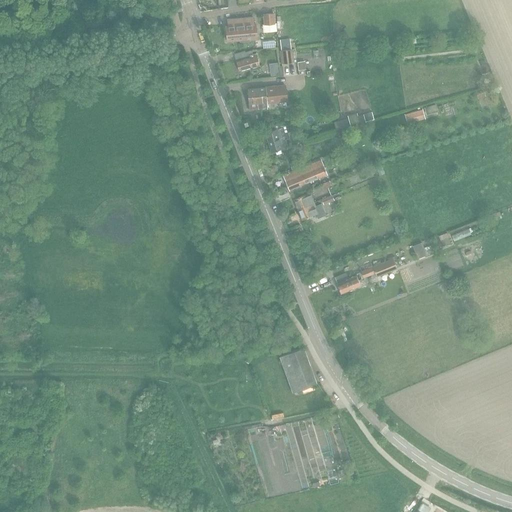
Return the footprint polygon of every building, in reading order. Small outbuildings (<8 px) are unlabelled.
[(263,14),(264,24),(274,23),(273,13),(263,14)] [(227,26),(225,26),(226,41),(240,39),(240,41),(249,40),(249,39),(256,38),(255,23),(253,23),(253,17),(226,19),(227,26)] [(292,49),(280,50),(281,63),(293,62),(292,49)] [(239,60),(236,61),(238,71),(251,67),(251,70),(260,67),(256,53),(252,54),(252,50),(237,54),(239,60)] [(297,63),(298,72),(306,71),(305,62),(297,63)] [(276,103),(283,102),(282,96),(280,96),(279,87),(247,89),(249,110),(267,109),(267,98),(273,97),(274,100),(276,99),(276,103)] [(404,115),(407,125),(425,120),(422,110),(404,115)] [(348,119),(350,128),(365,124),(363,115),(348,119)] [(282,128),(265,133),(268,142),(271,152),(288,147),(285,140),(290,138),(289,136),(288,132),(284,134),(282,128)] [(289,190),(327,175),(322,161),(283,176),(289,190)] [(330,184),(312,191),(314,196),(324,192),(331,186),(330,184)] [(297,209),(314,203),(311,195),(310,195),(309,193),(293,199),(297,209)] [(332,196),(321,200),(323,206),(334,201),(332,196)] [(314,203),(297,209),(301,220),(321,212),(319,208),(316,209),(314,203)] [(425,256),(421,248),(414,251),(418,260),(425,256)] [(377,277),(397,269),(393,260),(372,268),(370,263),(359,267),(363,278),(375,273),(377,277)] [(341,294),(360,287),(356,276),(337,284),(341,294)] [(292,392),(316,383),(303,347),(279,356),(292,392)]
